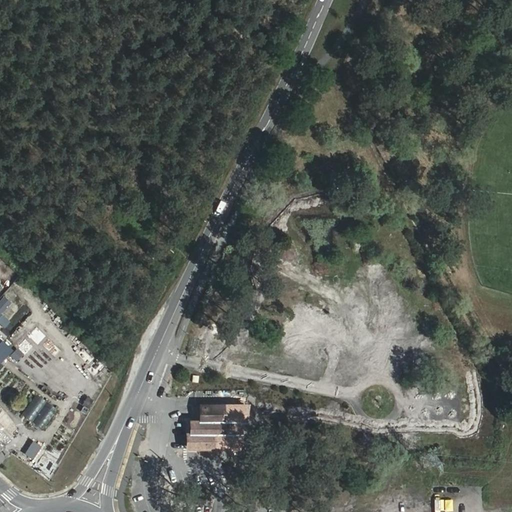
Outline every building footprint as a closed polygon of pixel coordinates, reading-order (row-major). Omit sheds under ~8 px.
[(292,246),(286,243),(279,258),(292,264),(297,253),(290,250),(292,246)] [(0,323),(5,327),(10,320),(2,314),(12,301),(2,295),(0,297),(0,323)] [(337,322),(302,307),(287,344),(322,359),(325,352),(326,349),(335,353),(345,357),(358,357),(367,358),(367,360),(387,360),(387,358),(396,358),(395,305),(386,305),(386,302),(386,296),(379,296),(379,295),(374,295),(374,296),(367,296),(367,302),(367,305),(357,305),(358,333),(350,333),(344,330),(335,326),(337,323),(337,322)] [(304,305),(302,307),(337,322),(339,319),(304,305)] [(38,326),(28,336),(38,346),(48,336),(38,326)] [(43,345),(57,357),(63,350),(49,338),(43,345)] [(26,354),(33,347),(26,339),(18,347),(26,354)] [(320,362),(322,359),(287,344),(286,347),(320,362)] [(78,354),(88,365),(97,357),(87,345),(78,354)] [(16,362),(24,356),(18,348),(10,354),(16,362)] [(98,358),(88,369),(95,377),(106,366),(98,358)] [(387,387),(387,360),(367,360),(368,387),(387,387)] [(80,415),(83,407),(76,404),(73,412),(80,415)] [(221,424),(221,407),(197,407),(197,423),(188,423),(188,435),(187,449),(211,449),(211,436),(214,436),(214,424),(221,424)] [(35,459),(42,445),(33,440),(25,454),(35,459)]
